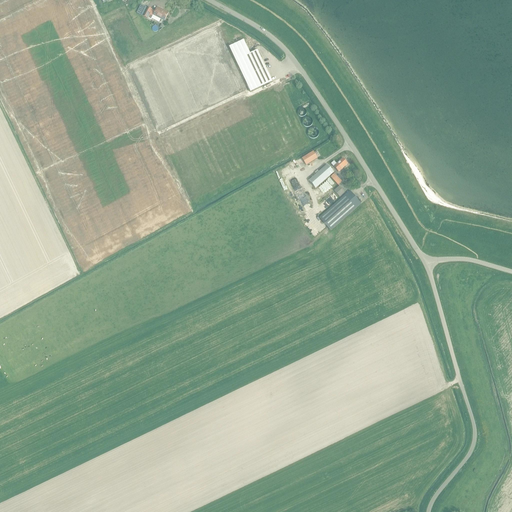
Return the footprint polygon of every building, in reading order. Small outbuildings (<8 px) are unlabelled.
[(0,0),(0,90),(81,261),(187,211),(182,202),(310,142),(279,78),(272,82),(257,50),(250,53),(244,40),(229,47),(218,24),(120,71),(86,0),(0,0)] [(157,8),(155,11),(147,7),(142,17),(147,19),(148,18),(151,19),(153,15),(164,21),(168,13),(163,11),(160,10),(161,9),(157,8)] [(301,116),(302,117),(303,116),(304,116),(305,116),(305,115),(306,114),(306,113),(306,112),(306,111),(306,110),(305,110),(305,109),(304,109),(304,108),(303,108),(302,108),(301,108),(300,108),(300,109),(299,109),(298,109),(298,110),(298,111),(298,112),(297,112),(298,113),(298,114),(298,115),(299,115),(299,116),(300,116),(301,116)] [(307,127),(308,127),(309,126),(310,126),(310,125),(311,125),(311,124),(312,124),(312,123),(312,122),(312,121),(312,120),(312,119),(311,118),(310,117),(309,117),(308,116),(307,116),(306,116),(306,117),(305,117),(304,117),(304,118),(303,118),(303,119),(302,120),(302,121),(302,122),(302,123),(302,124),(303,124),(303,125),(304,125),(304,126),(305,126),(306,126),(307,127)] [(312,138),(313,138),(314,138),(315,138),(316,137),(317,137),(317,136),(318,135),(318,134),(318,133),(318,132),(318,131),(318,130),(317,129),(316,128),(315,128),(315,127),(314,127),(313,127),(312,127),(311,127),(311,128),(310,128),(309,129),(308,130),(308,131),(307,132),(307,133),(307,134),(308,134),(308,135),(308,136),(309,136),(309,137),(310,137),(310,138),(311,138),(312,138)] [(302,159),(306,165),(317,158),(313,152),(302,159)] [(331,164),(338,172),(348,164),(343,159),(336,165),(333,162),(331,164)] [(309,181),(315,189),(333,172),(327,165),(309,181)] [(331,177),(338,185),(342,182),(334,174),(331,177)] [(339,197),(344,193),(339,187),(334,191),(339,197)] [(319,218),(330,231),(361,203),(350,191),(319,218)]
